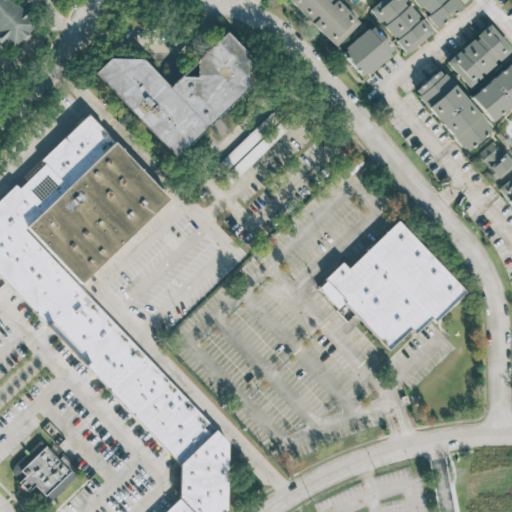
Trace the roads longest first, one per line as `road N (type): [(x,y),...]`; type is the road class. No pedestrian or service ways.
road 1 (residential): [(209,0),(305,54),(469,242),(498,316),(498,433)]
road 2 (residential): [(511,433),(412,445),(271,511)]
road 3 (residential): [(94,0),(58,73),(0,122)]
